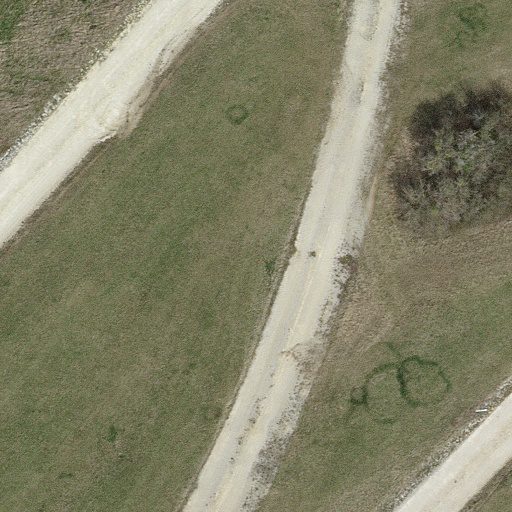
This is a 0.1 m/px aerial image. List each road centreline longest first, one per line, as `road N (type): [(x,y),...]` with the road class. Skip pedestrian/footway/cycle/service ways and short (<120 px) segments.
road 1 (track): [(210,511),(245,449),(314,276),(357,115),(377,0)]
road 2 (track): [(0,211),(185,0)]
road 3 (track): [(511,424),(424,511)]
